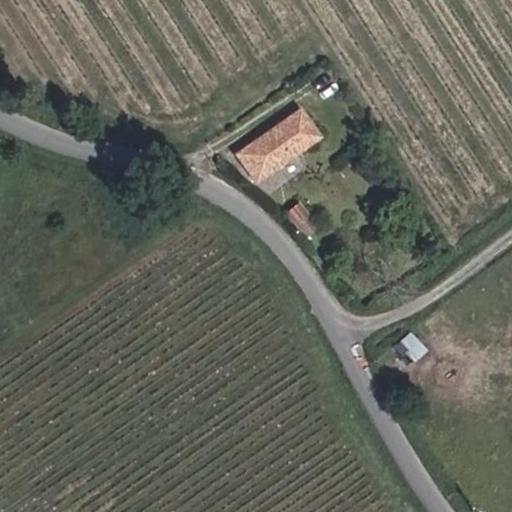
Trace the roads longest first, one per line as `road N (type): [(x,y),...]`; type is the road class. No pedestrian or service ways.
road 1 (unclassified): [(0,114),(68,146),(226,196),(268,231),(307,277),(393,440),(441,511)]
road 2 (track): [(341,333),(419,304),(511,234)]
